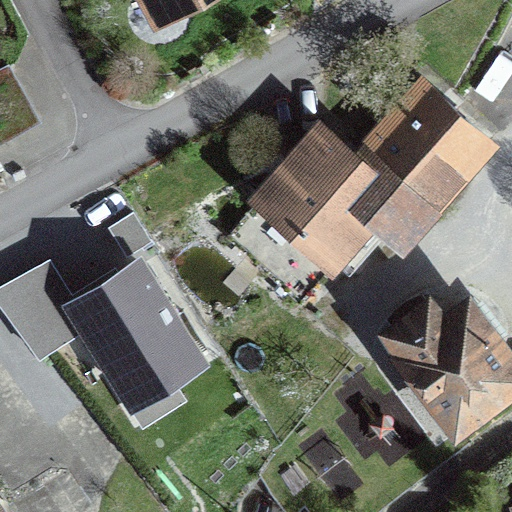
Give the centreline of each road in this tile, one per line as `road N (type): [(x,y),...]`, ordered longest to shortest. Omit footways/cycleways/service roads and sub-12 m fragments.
road 1 (residential): [(392,0),(0,217)]
road 2 (residential): [(400,511),(511,429)]
